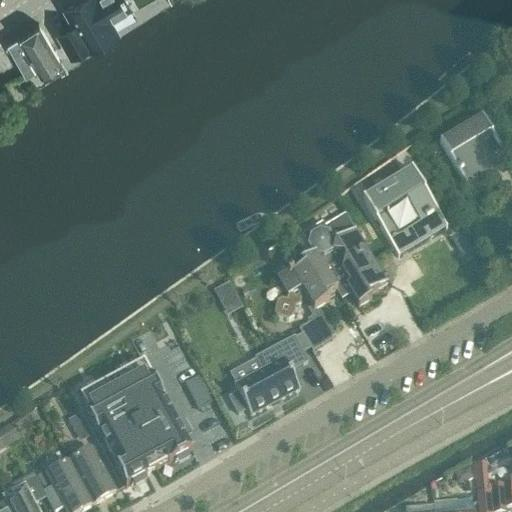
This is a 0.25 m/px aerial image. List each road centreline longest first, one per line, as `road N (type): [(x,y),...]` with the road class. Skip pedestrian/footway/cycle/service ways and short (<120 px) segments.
road 1 (residential): [(511,302),(149,511)]
road 2 (secondary): [(241,511),(479,372)]
